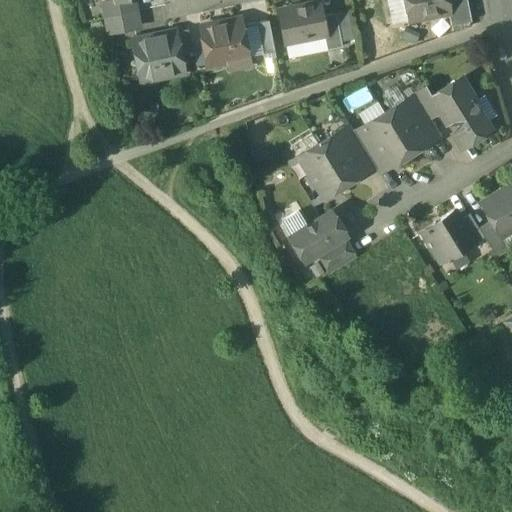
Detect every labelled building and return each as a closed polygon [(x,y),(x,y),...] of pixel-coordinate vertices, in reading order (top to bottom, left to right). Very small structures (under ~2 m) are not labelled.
[(132,0),(116,0),(113,1),(113,0),(108,0),(102,1),(105,16),(135,10),(132,0)] [(403,0),(408,20),(447,12),(448,12),(445,0),(403,0)] [(465,0),(445,0),(448,12),(447,12),(449,25),(469,21),(465,0)] [(318,1),(278,10),(284,41),(323,33),(325,33),(321,15),(318,1)] [(135,10),(105,16),(108,31),(138,25),(135,10)] [(334,13),(321,15),(325,33),(323,33),(326,49),(341,46),(334,13)] [(239,19),(200,27),(207,64),(246,56),(239,19)] [(268,20),(255,22),(261,53),(274,51),(268,20)] [(174,31),(133,39),(140,73),(153,70),(162,76),(182,72),(174,31)] [(475,101),(461,78),(431,96),(430,97),(439,111),(460,145),(490,126),(487,121),(475,101)] [(431,96),(425,87),(414,93),(429,117),(439,111),(430,97),(431,96)] [(429,117),(414,93),(404,99),(419,123),(429,117)] [(484,95),(475,101),(487,121),(497,115),(484,95)] [(419,123),(404,99),(383,112),(409,154),(429,141),(419,123)] [(409,154),(383,112),(363,125),(387,165),(388,166),(409,154)] [(352,131),(348,125),(338,131),(363,171),(373,165),(352,131)] [(387,165),(363,125),(352,131),(373,165),(377,171),(387,165)] [(363,171),(338,131),(318,143),(343,185),(363,172),(363,171)] [(343,185),(318,143),(297,156),(322,197),(343,185)] [(511,183),(480,202),(490,219),(500,234),(511,227),(511,183)] [(298,210),(281,221),(289,236),(290,235),(307,225),(298,210)] [(459,220),(453,210),(440,218),(441,220),(421,233),(440,264),(463,249),(468,250),(472,248),(472,244),(473,243),(459,220)] [(345,235),(330,211),(307,225),(290,235),(289,236),(304,260),(317,252),(341,237),(345,235)] [(477,227),(469,214),(459,220),(473,243),(483,237),(477,227)] [(490,219),(477,227),(483,237),(495,257),(509,249),(500,234),(490,219)] [(341,237),(317,252),(324,262),(347,247),(341,237)] [(347,247),(324,262),(330,272),(354,257),(347,247)]
